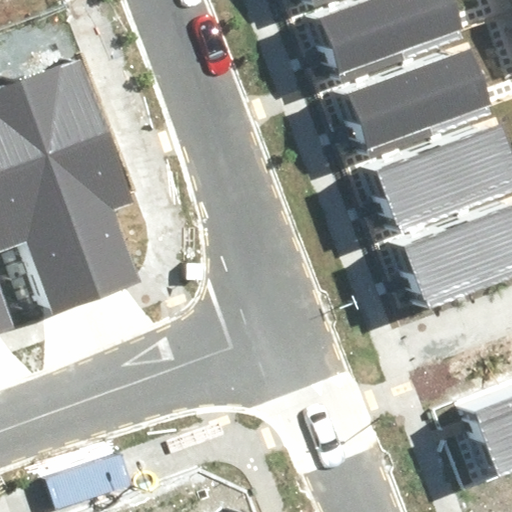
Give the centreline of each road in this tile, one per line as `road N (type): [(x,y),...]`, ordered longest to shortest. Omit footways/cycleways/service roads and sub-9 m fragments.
road 1 (residential): [(170,0),(293,324)]
road 2 (residential): [(293,324),(0,432)]
road 3 (residential): [(293,324),(365,511)]
